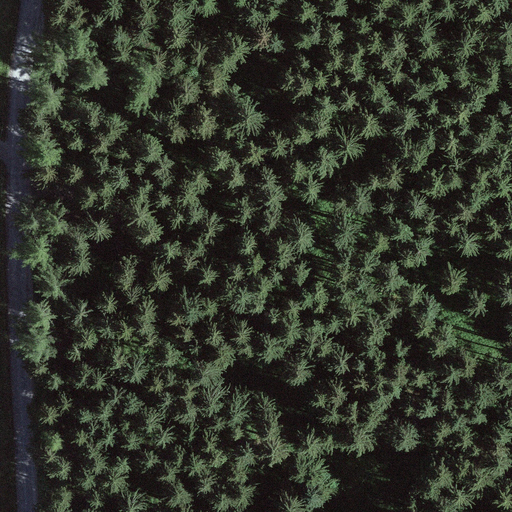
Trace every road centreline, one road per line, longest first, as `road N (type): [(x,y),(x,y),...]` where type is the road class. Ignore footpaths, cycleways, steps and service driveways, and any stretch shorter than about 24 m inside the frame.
road 1 (track): [(511,464),(0,156)]
road 2 (track): [(31,511),(14,166),(28,0)]
